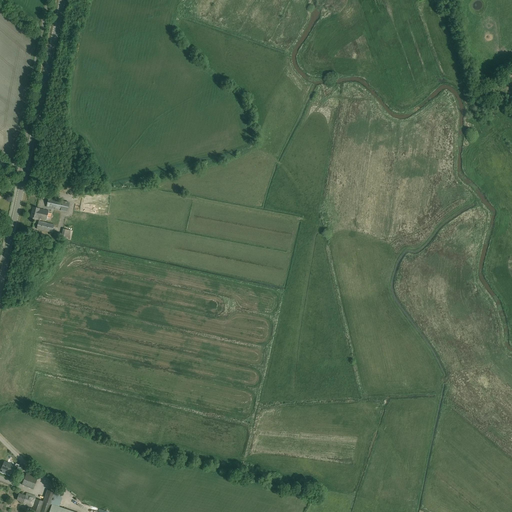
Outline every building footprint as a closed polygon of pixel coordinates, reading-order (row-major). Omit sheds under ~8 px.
[(48,200),(47,206),(68,209),(69,200),(62,199),(61,201),(48,200)] [(31,216),(30,219),(34,220),(35,217),(38,218),(38,217),(47,219),(49,211),(40,209),(40,208),(33,207),(31,216)] [(54,225),(39,221),(37,229),(52,232),(54,225)] [(15,466),(4,461),(1,469),(12,474),(14,470),(17,471),(19,465),(16,464),(15,466)] [(33,489),(37,478),(26,473),(22,485),(33,489)] [(19,493),(17,500),(20,501),(19,502),(23,503),(23,504),(32,507),(33,505),(34,506),(32,511),(75,511),(58,506),(61,497),(56,493),(47,490),(44,501),(35,499),(36,497),(27,493),(26,495),(19,493)]
